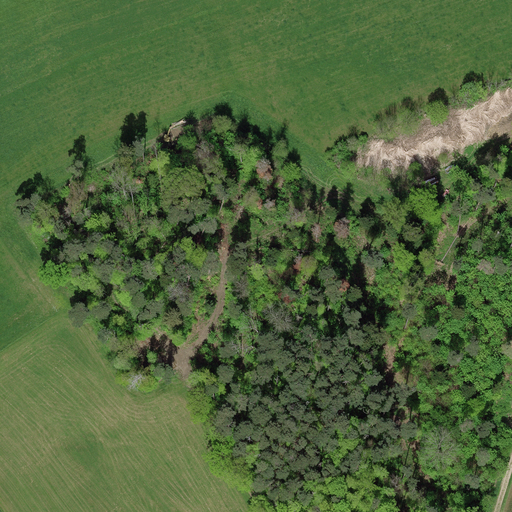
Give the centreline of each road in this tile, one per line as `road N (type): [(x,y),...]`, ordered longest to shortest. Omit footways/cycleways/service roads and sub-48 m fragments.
road 1 (track): [(257,511),(177,382)]
road 2 (track): [(511,134),(433,188),(397,198)]
